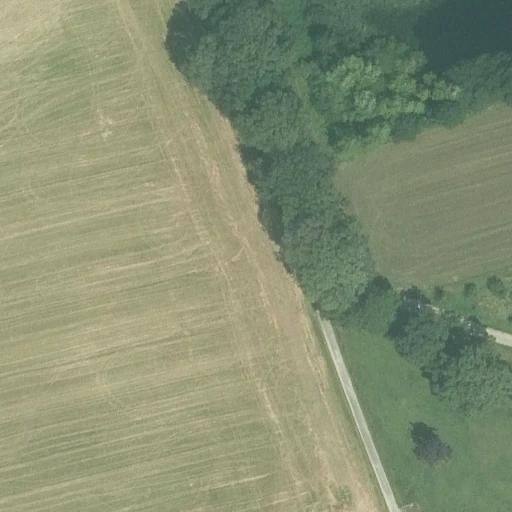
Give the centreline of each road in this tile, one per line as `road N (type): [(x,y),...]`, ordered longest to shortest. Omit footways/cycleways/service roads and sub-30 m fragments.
road 1 (unclassified): [(312,272),(293,246),(204,0)]
road 2 (track): [(312,272),(511,340)]
